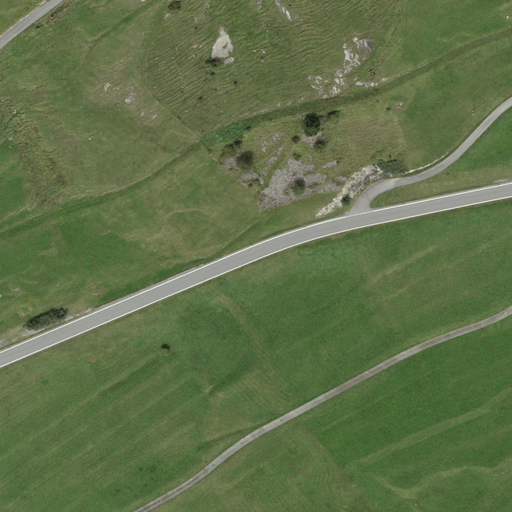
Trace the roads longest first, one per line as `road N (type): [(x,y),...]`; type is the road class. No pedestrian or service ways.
road 1 (unclassified): [(511,189),(325,228),(0,359)]
road 2 (track): [(511,309),(407,351),(249,440),(149,511)]
road 3 (track): [(360,220),(375,188),(446,163),(511,102)]
